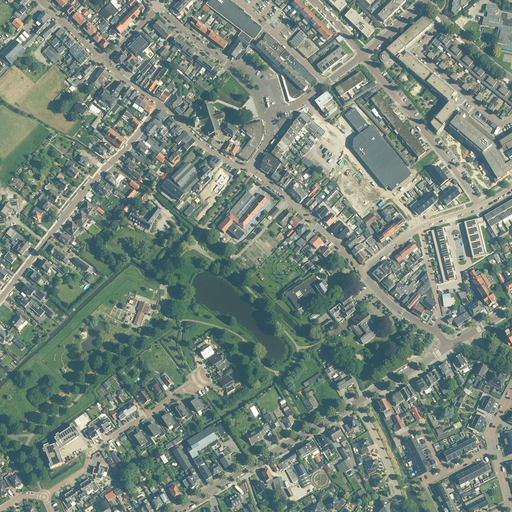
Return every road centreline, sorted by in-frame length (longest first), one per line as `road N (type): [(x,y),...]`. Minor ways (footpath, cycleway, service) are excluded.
road 1 (residential): [(0,298),(161,104)]
road 2 (tertiary): [(173,511),(356,401)]
road 3 (residential): [(44,495),(84,469),(90,451),(206,375)]
road 4 (residential): [(479,206),(362,55)]
road 5 (residential): [(446,19),(410,52),(497,120),(511,118)]
road 6 (unclassified): [(360,272),(250,169)]
road 7 (residential): [(360,272),(419,226),(479,206)]
road 8 (residential): [(325,83),(233,0)]
road 9 (residential): [(397,511),(392,473),(356,401)]
